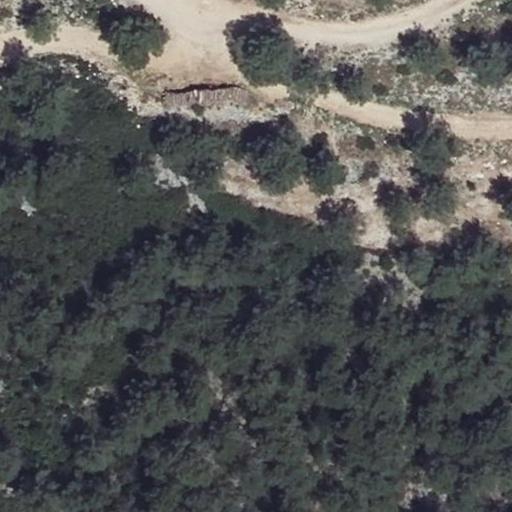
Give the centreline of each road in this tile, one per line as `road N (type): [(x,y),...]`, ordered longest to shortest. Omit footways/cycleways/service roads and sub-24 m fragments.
road 1 (track): [(193,71),(262,76),(429,123),(511,126)]
road 2 (track): [(471,0),(455,9),(300,17),(195,5)]
road 3 (track): [(0,55),(47,37),(161,57),(193,71)]
